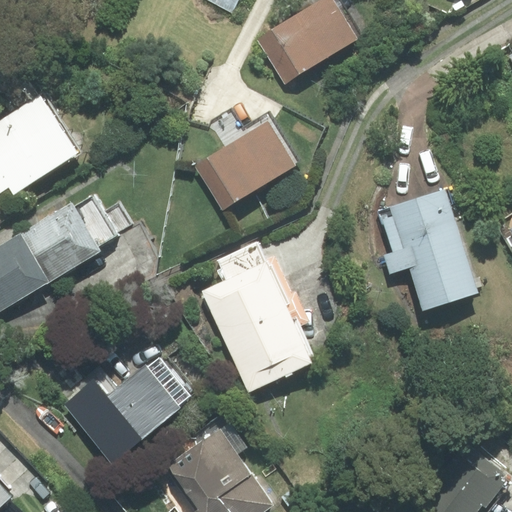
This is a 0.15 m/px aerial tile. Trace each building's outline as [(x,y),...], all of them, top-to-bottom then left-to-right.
[(240,0),(209,0),(235,12),(240,0)] [(359,43),(332,0),(329,0),(259,42),(286,87),(359,43)] [(0,190),(8,185),(14,194),(77,153),(40,96),(0,122),(0,190)] [(297,170),(269,126),(197,170),(224,214),(297,170)] [(382,259),(389,277),(406,271),(422,318),(484,296),(445,188),(389,209),(391,216),(380,220),(393,255),(382,259)] [(19,236),(47,282),(100,251),(97,247),(116,235),(92,195),(73,207),(71,204),(19,236)] [(0,310),(47,282),(19,236),(0,247),(0,310)] [(278,263),(205,294),(247,394),(320,363),(278,263)] [(107,396),(94,381),(65,404),(112,462),(180,407),(178,405),(191,395),(161,357),(148,368),(146,365),(107,396)] [(220,430),(169,467),(200,510),(196,511),(263,511),(274,505),(220,430)] [(482,511),(509,478),(471,448),(421,511),(482,511)] [(0,511),(12,511),(4,502),(10,496),(0,485),(0,511)]
